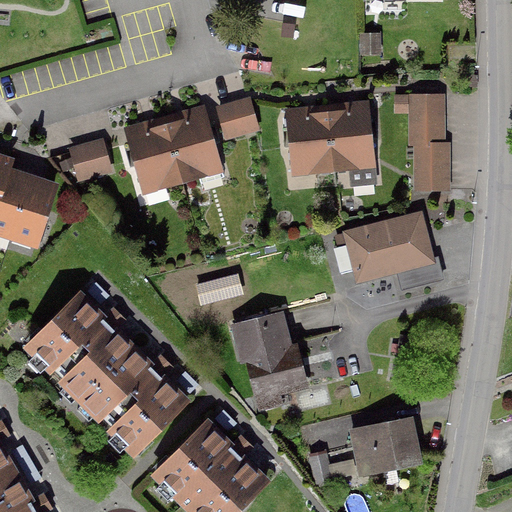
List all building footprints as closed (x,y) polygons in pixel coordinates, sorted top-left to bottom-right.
[(360,52),(376,52),(376,38),(360,38),(360,52)] [(410,145),(415,145),(415,190),(445,190),(445,182),(445,166),(445,152),(445,145),(440,145),(440,129),(440,105),(440,97),(410,98),(410,145)] [(254,130),(246,101),(217,109),(225,138),(254,130)] [(365,111),(343,113),(308,116),(286,119),(291,169),(314,166),(315,174),(349,170),(348,163),(371,161),(365,111)] [(203,116),(183,122),(151,131),(126,138),(140,186),(162,180),(164,187),(197,178),(195,171),(217,164),(203,116)] [(107,171),(99,143),(70,151),(78,180),(107,171)] [(20,178),(4,173),(7,164),(0,161),(0,232),(33,244),(51,189),(37,184),(20,178)] [(396,271),(400,290),(440,280),(435,260),(421,263),(418,250),(426,248),(417,216),(345,235),(347,246),(333,249),(339,273),(354,270),(356,281),(396,271)] [(99,305),(107,296),(94,283),(86,291),(99,305)] [(154,361),(147,369),(111,333),(118,326),(113,321),(107,314),(99,321),(75,297),(26,345),(135,453),(183,405),(158,380),(165,373),(160,368),(154,361)] [(301,375),(299,367),(297,357),(295,357),(293,350),(288,352),(279,315),(231,326),(238,356),(245,355),(255,396),(302,384),(300,376),(301,375)] [(189,394),(197,386),(183,372),(175,380),(189,394)] [(227,432),(235,424),(221,410),(213,419),(227,432)] [(417,461),(408,422),(350,434),(358,473),(417,461)] [(154,472),(193,511),(236,511),(263,485),(238,460),(246,453),(240,448),(234,442),(227,449),(202,424),(154,472)] [(0,511),(43,511),(40,505),(36,498),(27,503),(0,457),(0,440),(2,439),(0,436),(0,511)] [(29,484),(39,479),(20,446),(10,451),(29,484)] [(330,483),(323,453),(308,456),(314,486),(330,483)]
